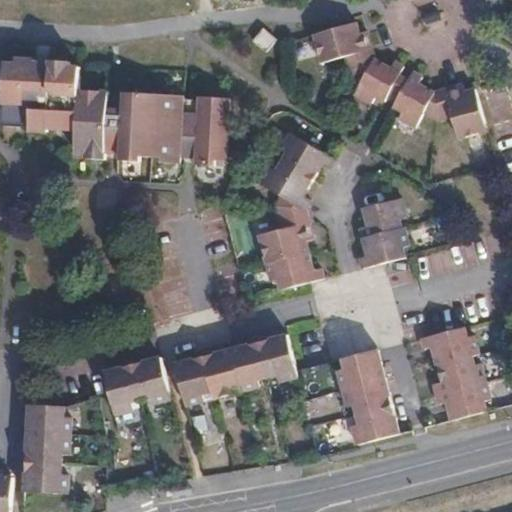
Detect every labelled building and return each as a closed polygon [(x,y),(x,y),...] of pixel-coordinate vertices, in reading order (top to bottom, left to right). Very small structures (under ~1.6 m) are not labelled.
[(372,59),(365,30),(355,31),(352,21),(311,32),(320,61),(341,55),(346,70),(359,78),(351,92),(368,102),(372,95),(381,100),(383,98),(398,74),(402,66),(392,59),(387,67),(372,59)] [(261,27),(252,39),(265,49),(275,38),(261,27)] [(77,86),(79,64),(68,64),(69,58),(51,57),(51,61),(34,60),(34,57),(15,56),(14,60),(4,60),(2,106),(1,122),(30,124),(30,129),(48,129),(49,125),(76,127),(75,149),(86,149),(86,154),(104,155),(104,150),(107,109),(123,110),(121,150),(120,157),(139,158),(139,153),(160,154),(160,160),(179,161),(181,114),(198,115),(195,162),(214,163),(214,158),(225,159),(228,97),(199,95),(199,98),(182,97),(182,94),(124,89),(124,92),(107,91),(107,88),(77,86)] [(411,70),(407,78),(392,103),(390,106),(398,111),(395,116),(413,127),(421,113),(434,120),(450,116),(456,137),(484,130),(473,87),(462,91),(460,84),(431,91),(416,83),(420,75),(411,70)] [(407,78),(398,74),(383,98),(392,103),(407,78)] [(107,109),(104,150),(121,150),(123,110),(107,109)] [(311,237),(307,221),(303,208),(309,199),(303,195),(320,165),(328,168),(333,157),(288,132),(279,149),(285,152),(274,171),(267,166),(258,184),(285,199),(277,214),(281,228),(257,234),(269,278),(275,277),(278,287),(322,276),(319,265),(312,266),(304,238),(311,237)] [(398,196),(386,199),(361,206),(365,224),(358,226),(365,253),(357,256),(361,267),(402,255),(400,247),(406,245),(401,226),(397,224),(396,218),(404,215),(398,196)] [(387,265),(392,285),(412,280),(408,260),(387,265)] [(464,335),(461,325),(419,336),(422,347),(428,345),(437,380),(431,382),(436,402),(443,401),(447,419),(481,409),(478,400),(486,397),(477,361),(471,362),(468,351),(474,350),(469,333),(464,335)] [(274,344),(287,341),(285,332),(271,336),(274,344)] [(176,369),(184,402),(203,398),(201,389),(210,387),(211,395),(259,383),(257,375),(276,371),(277,378),(295,374),(287,341),(274,344),(271,336),(243,343),(245,352),(231,355),(216,359),(214,350),(188,357),(189,366),(176,369)] [(245,352),(243,343),(229,346),(231,355),(245,352)] [(231,355),(229,346),(214,350),(216,359),(231,355)] [(356,443),(390,434),(387,421),(394,418),(387,392),(379,394),(376,380),(372,365),(380,363),(376,347),(338,356),(342,369),(338,371),(346,401),(350,401),(355,422),(352,423),(356,443)] [(157,353),(142,357),(144,366),(159,362),(157,353)] [(142,357),(116,364),(118,373),(105,376),(114,409),(132,404),(131,398),(150,393),(151,400),(168,396),(159,362),(144,366),(142,357)] [(173,360),(176,369),(189,366),(188,357),(173,360)] [(384,378),(380,363),(372,365),(376,380),(384,378)] [(118,373),(116,364),(103,367),(105,376),(118,373)] [(379,394),(387,392),(384,378),(376,380),(379,394)] [(64,402),(28,400),(28,412),(36,412),(35,428),(34,444),(26,443),(25,473),(32,474),(32,488),(66,490),(67,472),(60,472),(62,452),(68,452),(71,412),(64,412),(64,402)] [(36,412),(28,412),(27,428),(35,428),(36,412)] [(219,439),(214,415),(197,418),(201,442),(219,439)] [(387,421),(390,434),(398,432),(394,418),(387,421)] [(27,428),(26,443),(34,444),(35,428),(27,428)] [(0,479),(11,481),(11,470),(0,469),(0,479)] [(25,473),(24,488),(32,488),(32,474),(25,473)] [(0,511),(8,511),(11,481),(0,479),(0,511)]
